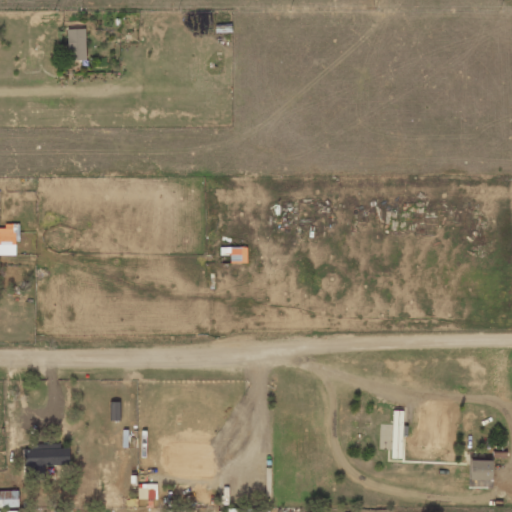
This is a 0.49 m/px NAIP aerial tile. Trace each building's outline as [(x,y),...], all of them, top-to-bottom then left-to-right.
[(85,29),(67,29),(68,61),(86,60),(85,29)] [(0,254),(17,255),(17,223),(4,223),(4,228),(0,228),(0,254)] [(23,449),(23,466),(69,465),(68,448),(60,448),(60,444),(31,445),(31,449),(23,449)] [(491,480),(491,460),(469,460),(468,487),(482,487),(482,480),(491,480)] [(137,484),(138,499),(156,498),(156,483),(137,484)] [(17,490),(0,490),(0,507),(18,507),(17,490)]
